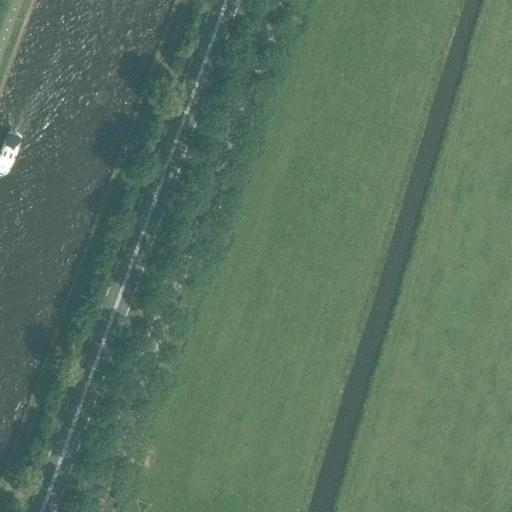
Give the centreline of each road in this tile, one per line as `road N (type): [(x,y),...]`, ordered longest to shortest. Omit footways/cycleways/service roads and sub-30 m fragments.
road 1 (unclassified): [(90,511),(271,0)]
road 2 (primary): [(44,511),(224,0)]
